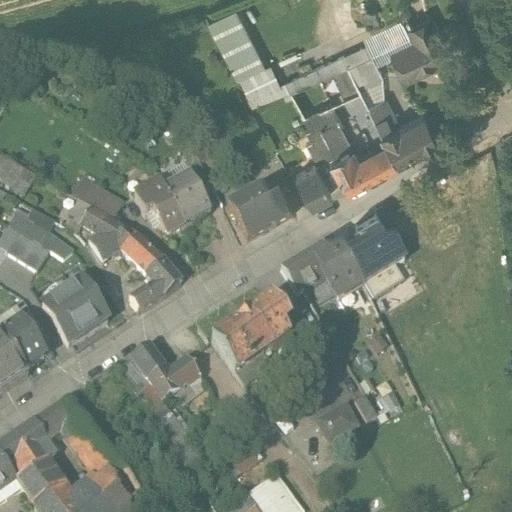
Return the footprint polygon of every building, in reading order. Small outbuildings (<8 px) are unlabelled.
[(283,92),(240,6),(209,21),(252,107),(283,92)] [(408,32),(409,32),(414,43),(392,53),(404,79),(447,58),(441,45),(442,45),(440,41),(439,41),(430,21),(408,32)] [(409,32),(386,43),(392,53),(414,43),(409,32)] [(369,54),(345,65),(357,91),(381,79),(369,54)] [(381,135),(387,148),(395,164),(420,150),(421,150),(435,142),(424,119),(398,133),(382,101),(366,109),(380,136),(381,135)] [(320,132),(334,159),(347,151),(333,125),(320,132)] [(328,162),(334,159),(320,132),(318,129),(311,132),(310,131),(305,134),(310,144),(306,146),(317,168),(328,162)] [(395,164),(387,148),(355,166),(347,151),(334,159),(328,162),(345,192),(395,164)] [(0,160),(0,183),(11,190),(23,170),(2,157),(0,160)] [(189,179),(199,198),(210,192),(195,161),(183,168),(189,179)] [(311,208),(330,197),(323,184),(324,184),(322,181),(314,167),(295,177),(300,187),(296,189),(300,197),(304,195),(311,208)] [(162,193),(183,232),(210,217),(199,198),(189,179),(162,193)] [(227,208),(246,243),(295,216),(276,181),(227,208)] [(169,240),(183,232),(162,193),(158,186),(133,200),(144,221),(152,217),(159,230),(169,240)] [(88,192),(81,204),(111,222),(118,210),(88,192)] [(119,254),(135,241),(116,230),(107,224),(80,208),(71,225),(88,236),(83,239),(101,266),(119,254)] [(334,240),(337,244),(361,286),(403,262),(388,238),(376,216),(334,240)] [(55,241),(71,251),(77,243),(61,231),(58,235),(55,233),(52,237),(56,239),(55,241)] [(18,238),(5,258),(36,277),(48,258),(18,238)] [(144,280),(145,279),(161,265),(135,241),(119,254),(144,280)] [(311,259),(323,280),(336,301),(361,286),(337,244),(311,259)] [(59,248),(52,258),(64,267),(73,257),(59,248)] [(312,287),(323,280),(311,259),(309,255),(280,272),(296,298),(313,288),(312,287)] [(155,288),(164,300),(180,288),(161,265),(145,279),(154,289),(155,288)] [(389,333),(435,309),(416,273),(370,298),(389,333)] [(41,309),(67,349),(107,324),(93,303),(90,305),(77,286),(41,309)] [(138,316),(164,300),(155,288),(154,289),(129,305),(138,316)] [(271,304),(211,347),(242,392),(269,373),(262,362),(289,343),(282,333),(288,328),(271,304)] [(19,324),(20,323),(32,341),(42,335),(22,305),(11,312),(19,324)] [(19,324),(0,336),(24,373),(44,360),(32,341),(20,323),(19,324)] [(24,373),(0,336),(0,397),(28,379),(24,373)] [(130,364),(116,373),(149,417),(160,435),(174,424),(162,408),(145,385),(163,373),(148,352),(131,364),(130,364)] [(145,385),(162,408),(191,387),(198,382),(186,364),(166,378),(163,373),(145,385)] [(205,392),(198,382),(191,387),(197,398),(205,392)] [(364,402),(353,408),(365,429),(376,423),(364,402)] [(59,429),(76,417),(77,417),(67,403),(33,425),(43,439),(59,429)] [(344,412),(316,428),(328,449),(355,433),(344,412)] [(70,505),(61,511),(122,511),(140,498),(76,417),(59,429),(101,480),(70,505)] [(0,448),(0,462),(10,477),(15,483),(44,466),(33,450),(44,441),(43,439),(33,425),(0,448)] [(0,483),(10,477),(0,462),(0,493),(4,490),(0,483)] [(44,466),(15,483),(33,509),(59,492),(60,488),(45,465),(44,466)] [(59,492),(33,509),(35,511),(61,511),(70,505),(60,488),(59,492)] [(253,511),(245,501),(231,511),(253,511)]
